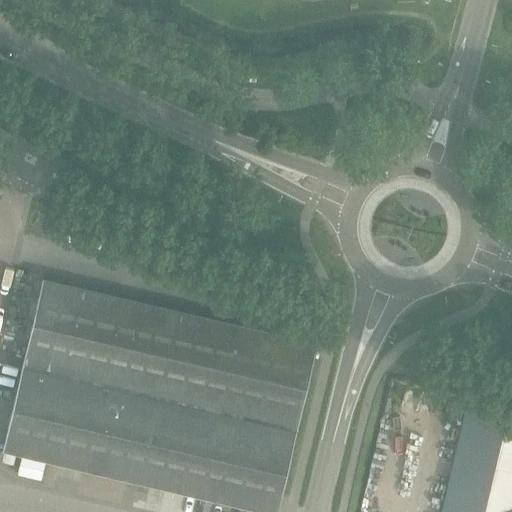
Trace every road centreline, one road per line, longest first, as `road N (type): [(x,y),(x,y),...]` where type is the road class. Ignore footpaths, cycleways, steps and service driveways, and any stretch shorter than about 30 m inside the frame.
road 1 (secondary): [(213,142),(0,41)]
road 2 (secondary): [(360,190),(213,142)]
road 3 (secondary): [(213,142),(347,218)]
road 4 (tertiary): [(370,277),(344,396)]
road 5 (tertiary): [(344,396),(401,290)]
